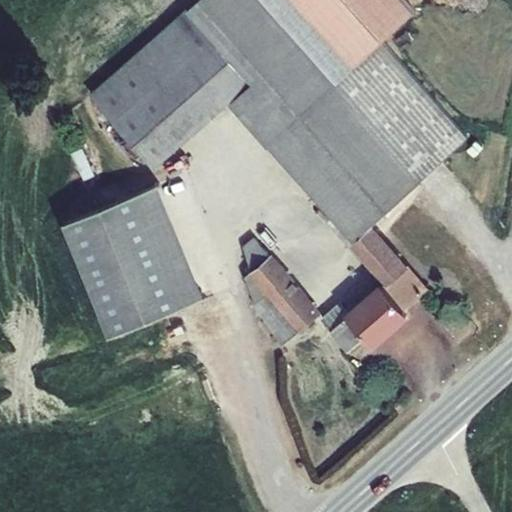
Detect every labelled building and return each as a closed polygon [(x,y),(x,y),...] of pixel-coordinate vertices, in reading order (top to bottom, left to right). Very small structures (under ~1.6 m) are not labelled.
[(199,0),(92,95),(148,159),(164,159),(231,102),(353,240),(468,138),(382,41),(414,12),(402,0),(199,0)] [(160,184),(64,222),(110,336),(206,297),(160,184)] [(366,335),(374,344),(407,315),(402,310),(425,290),(372,228),(354,244),(377,271),(322,319),(331,330),(349,351),(366,335)] [(256,304),(282,345),(319,313),(256,239),(243,249),(253,274),(268,292),(256,304)] [(256,304),(268,292),(253,274),(246,277),(256,304)]
